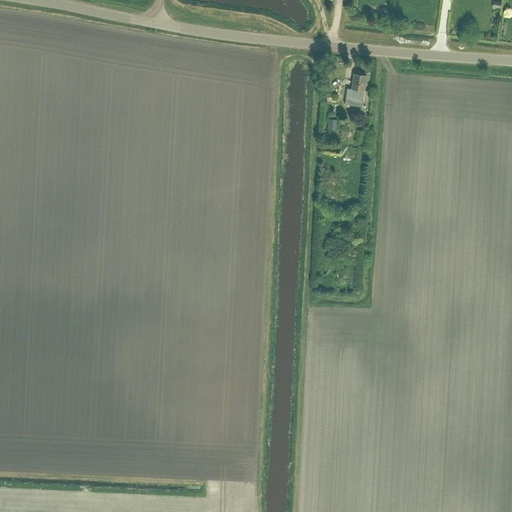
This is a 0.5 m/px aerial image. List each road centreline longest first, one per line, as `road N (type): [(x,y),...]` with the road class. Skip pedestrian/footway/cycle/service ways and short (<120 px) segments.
road 1 (unclassified): [(511,61),(157,21)]
road 2 (unclassified): [(157,21),(28,0)]
